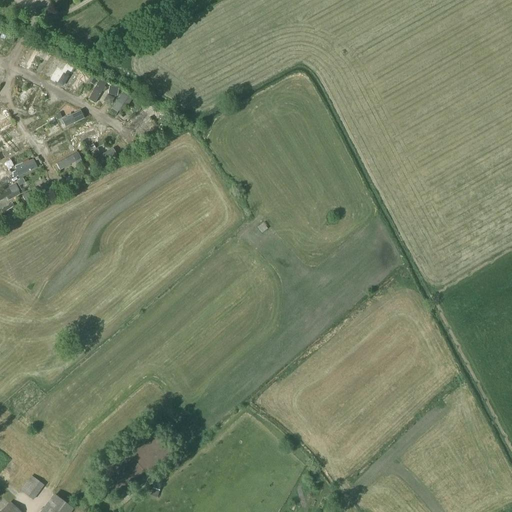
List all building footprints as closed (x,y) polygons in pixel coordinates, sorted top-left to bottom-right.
[(23,59),(32,60),(34,47),(24,46),(23,59)] [(59,66),(66,75),(73,69),(63,56),(46,69),(50,74),(59,66)] [(76,68),(68,82),(75,86),(83,72),(76,68)] [(105,99),(106,90),(118,92),(119,82),(106,80),(106,85),(94,84),(93,97),(105,99)] [(19,97),(24,100),(30,89),(25,86),(19,97)] [(24,104),(31,107),(40,89),(34,86),(24,104)] [(107,98),(112,101),(116,94),(111,91),(107,98)] [(130,95),(124,91),(111,110),(117,114),(130,95)] [(37,101),(42,105),(47,100),(42,95),(37,101)] [(46,108),(52,114),(67,100),(62,95),(46,108)] [(84,108),(68,115),(71,121),(87,114),(84,108)] [(158,108),(153,111),(157,119),(163,116),(158,108)] [(31,119),(33,126),(50,119),(48,112),(31,119)] [(0,127),(12,121),(8,113),(0,117),(0,127)] [(50,133),(63,127),(60,120),(47,126),(50,133)] [(103,122),(81,130),(84,137),(105,129),(103,122)] [(51,146),(69,136),(65,129),(47,139),(51,146)] [(6,154),(25,146),(20,135),(12,138),(14,143),(4,147),(6,154)] [(99,155),(104,153),(100,145),(95,147),(99,155)] [(62,166),(78,159),(75,152),(59,159),(62,166)] [(7,159),(10,165),(16,163),(13,156),(7,159)] [(20,172),(38,166),(35,156),(17,162),(20,172)] [(16,181),(10,185),(13,189),(3,197),(7,202),(17,195),(14,191),(20,186),(16,181)] [(43,486),(31,477),(20,491),(32,501),(43,486)] [(71,511),(72,511),(53,496),(40,511),(71,511)] [(18,511),(9,503),(0,511),(18,511)]
